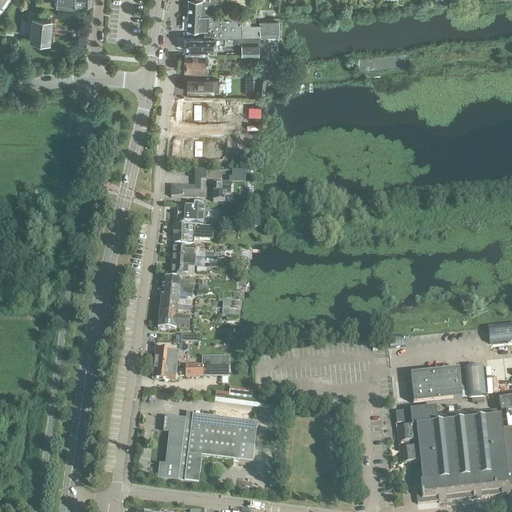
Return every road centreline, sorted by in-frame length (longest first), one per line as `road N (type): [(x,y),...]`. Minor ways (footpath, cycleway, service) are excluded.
road 1 (secondary): [(68,495),(92,333),(149,82)]
road 2 (residential): [(116,491),(158,174)]
road 3 (residential): [(271,511),(116,491)]
